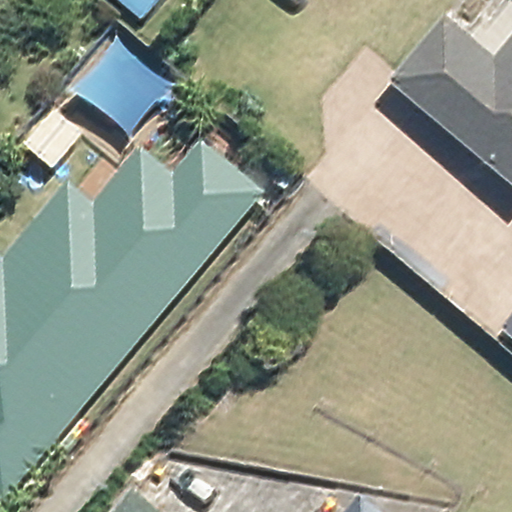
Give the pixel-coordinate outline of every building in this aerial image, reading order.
[(126,0),(157,24),(176,0),(126,0)] [(511,0),(452,0),(380,92),(511,195),(511,0)] [(127,148),(173,94),(111,41),(65,95),(127,148)] [(86,139),(50,108),(16,149),(52,179),(86,139)] [(0,258),(0,489),(268,199),(207,143),(170,183),(136,151),(86,205),(66,187),(0,258)] [(114,511),(146,511),(127,497),(114,511)] [(330,511),(356,511),(341,499),(330,511)]
